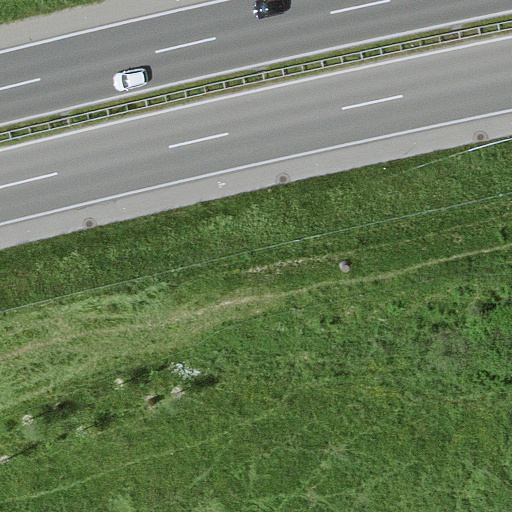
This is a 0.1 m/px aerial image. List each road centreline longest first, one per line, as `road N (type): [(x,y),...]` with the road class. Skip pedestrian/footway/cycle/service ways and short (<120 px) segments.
road 1 (motorway): [(0,186),(511,73)]
road 2 (motorway): [(389,0),(0,88)]
